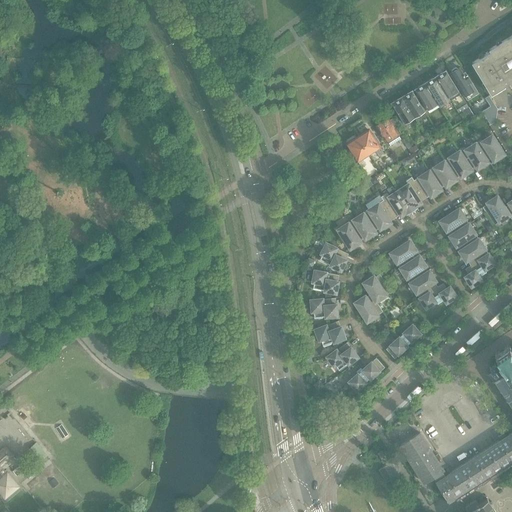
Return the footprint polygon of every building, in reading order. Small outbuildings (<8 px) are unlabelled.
[(504,85),(509,82),(511,86),(511,85),(511,35),(489,49),(490,51),(473,62),(491,94),(504,86),(504,85)] [(452,72),(450,73),(464,97),(469,94),(472,97),(478,93),(467,75),(465,76),(459,67),(458,68),(456,67),(451,70),(452,72)] [(435,76),(449,100),(460,94),(446,70),(435,76)] [(449,100),(435,76),(425,83),(439,106),(449,100)] [(429,112),(439,106),(425,83),(414,89),(429,112)] [(402,97),(414,118),(416,120),(426,114),(412,90),(402,97)] [(286,92),(281,95),(285,101),(290,98),(286,92)] [(496,115),(497,111),(497,109),(497,108),(494,104),(489,95),(485,98),(490,106),(482,111),(490,125),(496,121),(496,117),(496,115)] [(414,118),(402,97),(391,103),(404,124),(414,118)] [(462,111),(468,107),(466,104),(457,110),(459,113),(462,111)] [(467,119),(473,115),(468,107),(462,111),(467,119)] [(389,143),(395,139),(399,136),(387,118),(377,124),(389,143)] [(451,127),(448,122),(442,125),(446,131),(451,127)] [(358,137),(369,154),(375,150),(379,156),(384,153),(368,130),(358,137)] [(487,161),(492,158),(494,161),(504,154),(492,135),(482,141),(481,139),(475,143),(487,161)] [(369,154),(358,137),(347,144),(362,167),(366,164),(362,158),(369,154)] [(409,143),(406,138),(402,140),(408,149),(409,149),(412,147),(409,143)] [(464,147),(459,151),(470,169),(471,169),(475,166),(477,169),(488,162),(487,161),(475,143),(466,149),(464,147)] [(419,150),(415,145),(409,149),(408,149),(412,154),(419,150)] [(459,151),(444,161),(443,161),(455,179),(456,179),(460,176),(461,177),(471,170),(471,169),(470,169),(459,151)] [(396,163),(392,158),(388,161),(391,166),(396,163)] [(410,163),(407,158),(401,161),(401,162),(404,167),(405,167),(410,163)] [(443,161),(429,170),(428,170),(440,189),(440,188),(445,185),(446,187),(456,180),(456,179),(455,179),(443,161)] [(364,170),(359,173),(364,181),(369,178),(364,170)] [(411,177),(425,198),(430,195),(431,196),(441,190),(440,188),(440,189),(428,170),(414,180),(411,177)] [(398,190),(412,211),(417,208),(417,207),(416,206),(421,203),(420,201),(425,198),(411,177),(405,181),(407,184),(398,190)] [(355,189),(358,194),(364,190),(372,185),(369,180),(365,182),(363,184),(362,185),(362,184),(361,185),(355,188),(355,189)] [(381,196),(395,218),(400,215),(401,216),(405,213),(406,214),(412,211),(398,190),(389,196),(387,193),(381,196)] [(395,218),(381,196),(381,197),(383,200),(368,209),(380,228),(379,228),(380,229),(391,222),(390,221),(395,218)] [(494,225),(509,215),(504,207),(497,196),(486,203),(487,204),(482,207),(494,225)] [(333,201),(334,203),(337,207),(343,203),(339,198),(339,197),(333,201)] [(469,224),(459,208),(439,221),(446,231),(447,230),(450,235),(451,235),(469,224)] [(368,209),(353,219),(365,237),(364,238),(365,239),(375,232),(375,231),(379,228),(380,228),(368,209)] [(365,237),(353,219),(337,229),(350,249),(360,242),(360,241),(364,238),(365,237)] [(495,228),(491,222),(485,226),(489,232),(495,228)] [(478,239),(469,224),(451,235),(450,235),(449,236),(456,246),(457,245),(460,250),(478,239)] [(336,243),(337,242),(331,239),(328,244),(337,248),(339,244),(336,243)] [(488,254),(479,239),(478,239),(460,250),(459,251),(466,261),(467,261),(470,265),(470,266),(488,254)] [(390,253),(400,268),(418,256),(415,251),(416,251),(409,240),(390,253)] [(326,243),(321,253),(322,254),(319,260),(320,260),(319,261),(326,265),(327,263),(341,270),(345,260),(348,254),(337,248),(328,244),(326,243)] [(470,266),(470,265),(465,269),(468,274),(465,276),(471,286),(481,279),(479,277),(487,273),(485,270),(494,263),(488,254),(470,266)] [(400,268),(410,283),(428,271),(425,267),(426,266),(419,255),(418,256),(400,268)] [(309,258),(308,258),(308,259),(306,265),(305,265),(305,266),(304,269),(311,270),(315,260),(309,258)] [(314,270),(314,271),(312,282),(314,282),(313,288),(313,290),(321,291),(321,290),(336,292),(338,281),(339,275),(314,270)] [(388,276),(384,270),(380,273),(383,279),(388,276)] [(410,283),(419,298),(420,298),(438,287),(437,286),(434,282),(436,281),(429,270),(428,271),(410,283)] [(376,301),(391,292),(390,289),(383,279),(380,273),(374,277),(373,276),(363,282),(370,294),(371,294),(376,302),(376,301)] [(438,287),(420,298),(426,308),(435,301),(437,304),(445,300),(446,302),(456,296),(449,286),(446,288),(443,283),(437,286),(438,287)] [(367,322),(383,311),(376,301),(376,302),(371,294),(370,294),(366,297),(365,296),(354,302),(367,322)] [(311,300),(312,311),(313,311),(314,318),(314,317),(314,319),(322,318),(322,317),(337,315),(336,304),(335,297),(311,300)] [(315,329),(319,340),(320,340),(322,346),(323,345),(323,347),(331,344),(331,343),(345,337),(340,326),(338,320),(315,329)] [(392,327),(389,322),(383,325),(386,330),(392,327)] [(420,333),(412,325),(403,332),(404,333),(399,337),(390,345),(385,349),(394,359),(400,354),(399,352),(420,333)] [(301,327),(300,327),(298,327),(299,334),(302,334),(306,333),(305,326),(301,327)] [(327,356),(327,357),(334,366),(335,365),(338,370),(339,370),(340,371),(346,366),(346,365),(358,356),(351,347),(350,347),(347,342),(327,356)] [(489,372),(486,374),(487,375),(488,375),(492,380),(491,381),(492,382),(493,381),(499,390),(498,391),(499,392),(500,391),(505,400),(505,401),(507,400),(511,407),(511,408),(511,409),(511,411),(511,410),(511,351),(510,348),(511,347),(509,345),(508,346),(508,345),(506,346),(506,347),(505,347),(498,352),(497,353),(496,352),(494,354),(495,355),(494,355),(495,357),(496,357),(501,364),(498,366),(495,365),(495,363),(494,363),(494,365),(491,367),(490,366),(489,367),(490,368),(490,372),(489,372)] [(306,356),(303,356),(305,363),(307,363),(312,362),(310,355),(306,356)] [(384,367),(376,358),(371,362),(362,369),(361,367),(356,372),(358,374),(349,381),(357,390),(365,382),(370,378),(378,371),(379,372),(384,367)] [(323,386),(319,381),(315,383),(313,385),(318,390),(320,389),(323,386)] [(346,399),(345,400),(349,405),(354,401),(353,399),(350,395),(346,399)] [(432,477),(448,502),(511,459),(511,432),(505,437),(503,433),(502,433),(502,434),(499,436),(498,436),(497,436),(498,437),(500,440),(446,475),(443,470),(432,477)] [(423,482),(432,477),(443,470),(443,469),(446,467),(442,460),(439,463),(419,433),(399,446),(423,482)] [(47,457),(35,443),(33,445),(28,449),(40,462),(45,459),(47,457)] [(7,473),(4,469),(2,467),(7,462),(14,457),(5,447),(0,451),(0,492),(3,496),(5,498),(19,487),(16,484),(7,473)] [(382,451),(377,453),(382,461),(387,458),(382,451)] [(386,482),(399,474),(391,462),(378,469),(386,482)] [(495,511),(486,498),(485,499),(482,494),(466,505),(468,510),(465,511),(495,511)]
